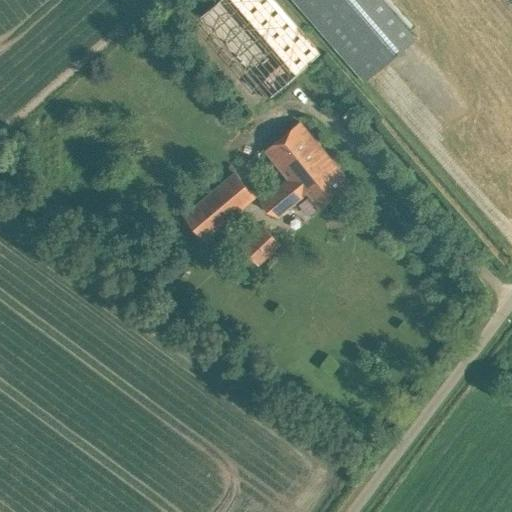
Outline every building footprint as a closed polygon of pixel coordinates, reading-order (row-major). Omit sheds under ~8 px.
[(218,0),(205,11),(275,92),(321,53),(274,0),(218,0)] [(415,37),(383,0),(296,0),(366,80),(415,37)] [(321,207),(350,182),(299,121),(265,150),(288,177),(259,201),(267,211),(278,216),(308,191),(321,207)] [(183,214),(205,240),(254,197),(233,172),(183,214)] [(240,246),(257,265),(280,244),(262,225),(240,246)]
